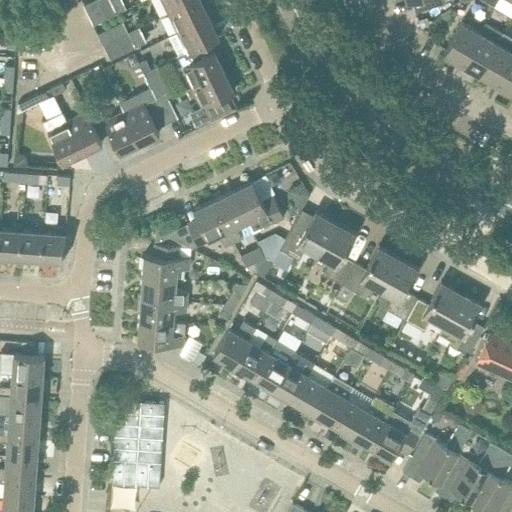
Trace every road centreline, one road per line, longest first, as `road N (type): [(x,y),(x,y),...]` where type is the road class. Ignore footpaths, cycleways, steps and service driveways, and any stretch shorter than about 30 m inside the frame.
road 1 (residential): [(397,511),(142,361),(81,353)]
road 2 (residential): [(80,297),(85,219),(96,195),(284,104)]
road 3 (secondary): [(511,206),(395,137),(315,43),(291,0)]
road 4 (residential): [(511,284),(321,170),(284,104)]
road 5 (residential): [(511,128),(400,62),(376,0)]
road 6 (residential): [(71,511),(81,353)]
